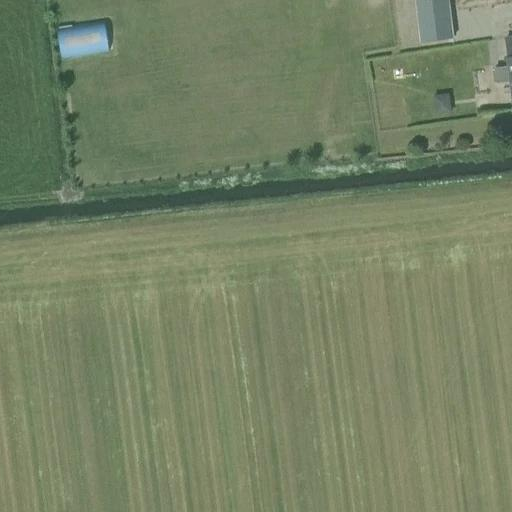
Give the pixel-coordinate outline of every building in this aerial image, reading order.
[(123,0),(127,19),(240,0),(123,0)] [(310,0),(312,12),(383,0),(310,0)] [(447,0),(414,0),(420,42),(452,38),(447,0)] [(167,77),(310,55),(305,19),(161,42),(167,77)] [(103,21),(56,29),(61,59),(108,52),(103,21)] [(508,68),(495,70),(497,84),(510,82),(511,94),(511,38),(504,39),(508,68)] [(197,122),(335,99),(330,65),(192,86),(197,122)] [(197,123),(203,161),(409,131),(402,91),(197,123)]
